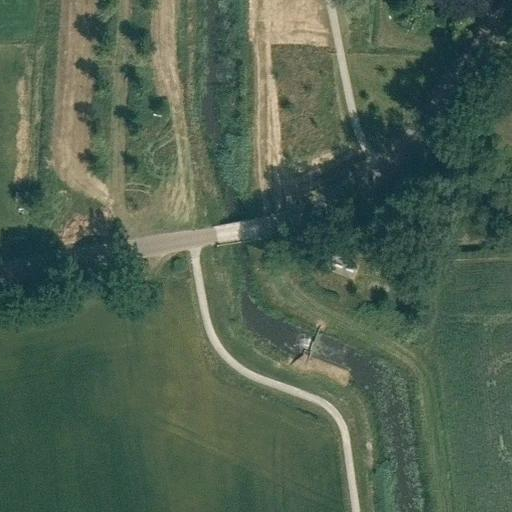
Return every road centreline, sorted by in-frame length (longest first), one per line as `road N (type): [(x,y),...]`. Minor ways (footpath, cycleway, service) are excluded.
road 1 (unclassified): [(0,275),(260,228),(333,202),(405,149),(495,25)]
road 2 (track): [(135,252),(117,181),(124,0)]
road 3 (track): [(118,106),(61,0)]
